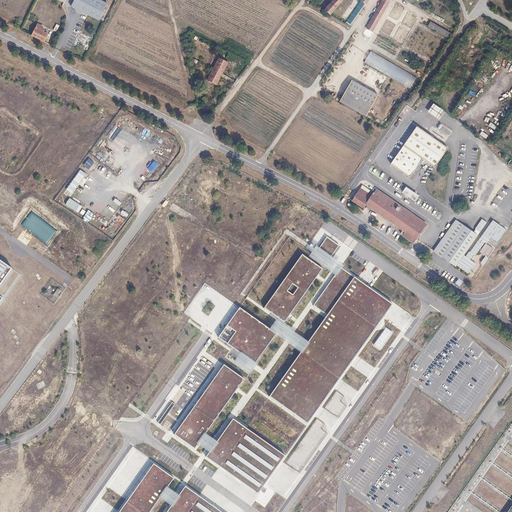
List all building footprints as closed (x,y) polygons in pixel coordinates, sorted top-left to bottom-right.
[(104,3),(97,0),(73,0),(71,5),(79,8),(77,11),(95,20),(104,3)] [(334,0),(326,11),(332,15),(343,0),(334,0)] [(390,2),(386,0),(383,0),(363,35),(368,38),(390,2)] [(367,4),(363,1),(347,22),(351,25),(367,4)] [(43,27),(38,25),(32,35),(44,41),(48,34),(41,31),(43,27)] [(363,62),(410,89),(416,77),(370,50),(363,62)] [(228,63),(219,59),(214,69),(223,73),(228,63)] [(223,73),(214,69),(208,79),(217,84),(223,73)] [(378,94),(352,80),(340,102),(366,116),(378,94)] [(427,113),(440,119),(444,110),(431,104),(427,113)] [(448,149),(417,127),(391,164),(409,177),(422,159),(435,167),(448,149)] [(82,166),(68,185),(75,190),(89,170),(82,166)] [(372,166),(369,171),(380,179),(384,173),(372,166)] [(364,208),(366,205),(404,232),(402,235),(413,243),(427,224),(377,190),(375,194),(363,186),(353,200),(364,208)] [(419,196),(405,186),(401,193),(414,202),(419,196)] [(68,199),(65,206),(79,213),(82,205),(68,199)] [(81,219),(87,223),(93,214),(87,210),(81,219)] [(478,236),(456,219),(433,250),(455,267),(457,265),(469,273),(477,263),(465,254),(478,236)] [(337,246),(326,237),(317,250),(329,259),(337,246)] [(300,255),(264,307),(284,322),(320,269),(300,255)] [(0,281),(11,265),(0,257),(0,281)] [(340,268),(314,306),(326,315),(353,278),(340,268)] [(326,315),(269,397),(307,424),(391,305),(353,278),(326,315)] [(219,337),(255,362),(275,334),(239,308),(219,337)] [(245,379),(223,365),(174,434),(194,449),(245,379)] [(232,419),(206,458),(257,494),(284,456),(232,419)] [(118,511),(148,511),(173,478),(152,463),(118,511)] [(218,506),(225,497),(207,484),(201,494),(218,506)] [(220,511),(184,486),(165,511),(220,511)]
